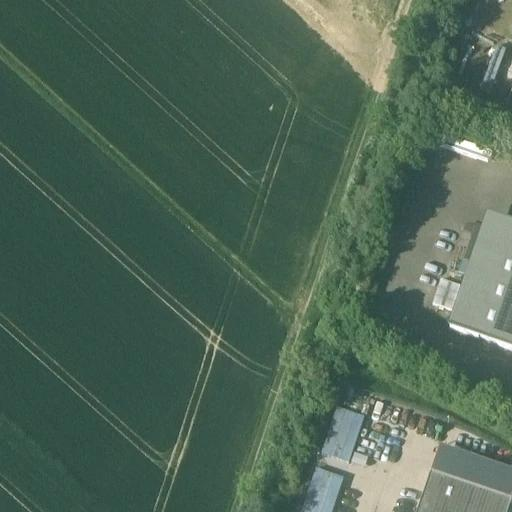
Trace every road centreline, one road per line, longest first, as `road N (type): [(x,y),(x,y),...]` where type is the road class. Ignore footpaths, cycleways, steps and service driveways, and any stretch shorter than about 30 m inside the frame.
road 1 (track): [(233,511),(407,0)]
road 2 (track): [(298,318),(0,48)]
